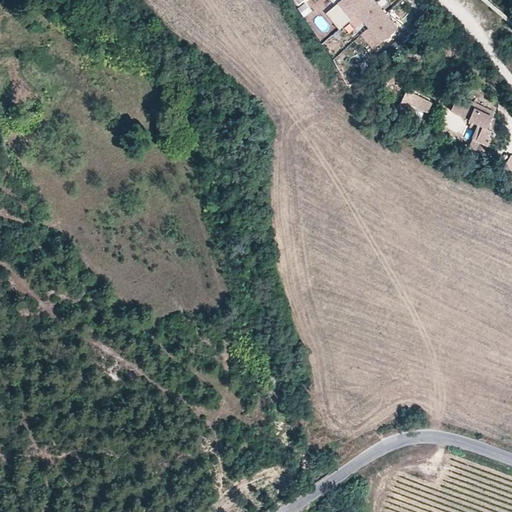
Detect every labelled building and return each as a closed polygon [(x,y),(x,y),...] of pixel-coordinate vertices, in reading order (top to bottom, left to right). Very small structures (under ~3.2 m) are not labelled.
[(372,48),(397,27),(374,0),(339,0),(337,2),(350,18),(348,20),(355,27),(363,20),(368,26),(360,33),(372,48)] [(297,6),(303,14),(310,10),(304,2),(297,6)] [(350,18),(337,2),(325,12),(339,28),(348,20),(350,18)] [(434,105),(409,91),(399,109),(412,115),(417,107),(429,114),(434,105)] [(477,105),(460,97),(452,112),(473,123),(470,128),(476,132),(468,147),(483,154),(491,139),(488,137),(491,132),(487,130),(493,119),(475,109),(477,105)] [(495,114),(477,105),(475,109),(493,119),(495,114)] [(511,172),(511,155),(503,167),(511,172)]
